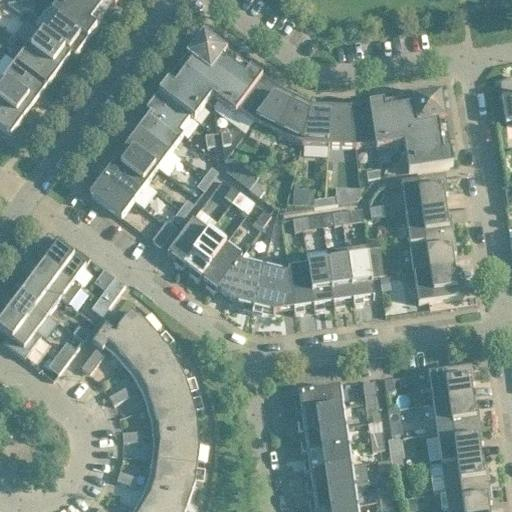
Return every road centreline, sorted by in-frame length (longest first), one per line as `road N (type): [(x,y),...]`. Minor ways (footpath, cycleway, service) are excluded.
road 1 (residential): [(471,60),(338,76),(305,68),(203,0)]
road 2 (residential): [(32,200),(253,356)]
road 3 (residential): [(503,323),(471,60)]
road 4 (residential): [(253,356),(503,323)]
road 5 (residential): [(0,496),(13,506),(50,507),(81,476),(86,446),(69,416),(0,364)]
road 6 (residential): [(32,200),(175,0)]
road 7 (residential): [(272,511),(253,356)]
